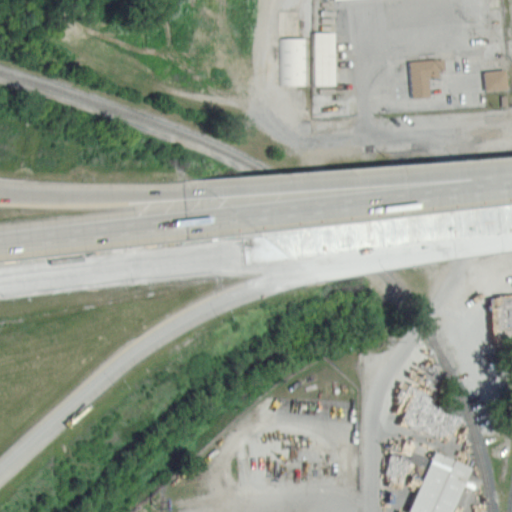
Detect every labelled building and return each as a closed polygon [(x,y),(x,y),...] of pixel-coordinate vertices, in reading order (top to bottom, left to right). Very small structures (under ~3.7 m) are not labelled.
[(312,84),(335,83),(334,30),(311,30),(312,84)] [(305,83),(304,35),(278,35),(278,83),(305,83)] [(403,58),(404,95),(422,94),(422,75),(436,74),(435,58),(403,58)] [(475,69),(478,89),(501,86),(498,66),(475,69)] [(441,511),(460,464),(422,450),(399,511),(401,511),(441,511)]
